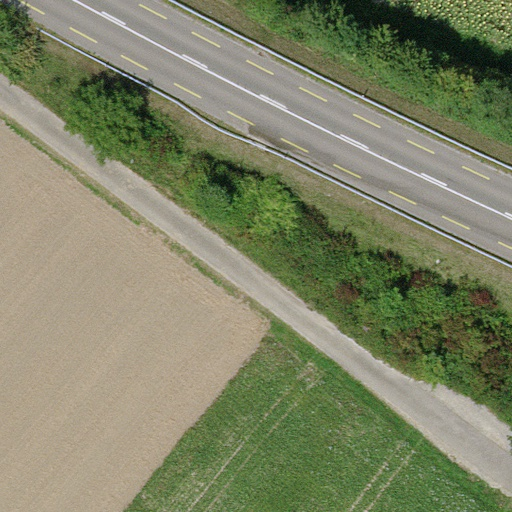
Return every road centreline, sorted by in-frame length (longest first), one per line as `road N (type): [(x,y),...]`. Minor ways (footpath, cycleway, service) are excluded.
road 1 (track): [(511,482),(0,95)]
road 2 (tertiary): [(80,0),(359,147),(511,217)]
road 3 (track): [(356,0),(511,56)]
